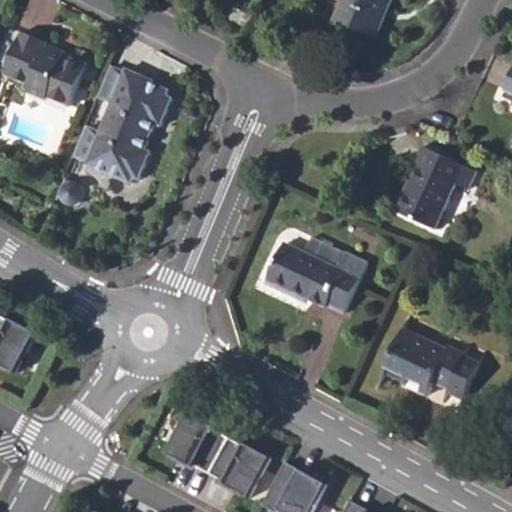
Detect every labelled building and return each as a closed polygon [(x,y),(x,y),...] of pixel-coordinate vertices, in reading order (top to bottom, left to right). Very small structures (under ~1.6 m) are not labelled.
[(375,39),(389,4),(392,5),(393,0),(344,0),(335,22),(375,39)] [(375,39),(378,40),(392,5),(389,4),(375,39)] [(235,9),(230,21),(248,28),(253,17),(241,12),(241,11),(235,9)] [(48,45),(49,43),(25,32),(8,74),(30,84),(27,92),(48,101),(50,97),(73,106),(90,65),(66,55),(65,57),(47,50),(48,45)] [(48,45),(47,50),(65,57),(66,55),(67,52),(48,45)] [(88,165),(113,176),(115,174),(131,180),(134,175),(140,176),(150,150),(145,148),(156,123),(162,125),(173,98),(167,96),(169,91),(153,84),(154,82),(128,71),(127,74),(112,68),(100,97),(114,103),(88,165)] [(407,195),(399,213),(436,230),(458,185),(469,190),(477,173),(424,148),(416,165),(417,166),(421,168),(407,195)] [(404,194),(407,195),(421,168),(417,166),(404,194)] [(307,253),(339,268),(347,253),(315,238),(307,253)] [(293,297),(295,294),(310,301),(327,309),(328,307),(345,314),(370,263),(347,253),(339,268),(307,253),(287,244),(267,285),(293,297)] [(293,297),(308,305),(310,301),(295,294),(293,297)] [(23,329),(0,316),(0,363),(4,365),(3,367),(20,377),(42,336),(24,327),(23,329)] [(386,367),(407,377),(404,384),(428,395),(436,382),(450,389),(448,392),(463,400),(481,364),(465,356),(466,353),(451,345),(447,351),(404,330),(386,367)] [(383,374),(404,384),(407,377),(386,367),(383,374)] [(212,425),(194,415),(172,456),(190,466),(191,464),(215,476),(234,440),(211,427),(212,425)] [(257,453),(234,440),(215,476),(238,489),(237,491),(255,501),(277,460),(259,451),(257,453)] [(291,465),(268,509),(273,511),(319,511),(333,488),(291,465)] [(357,503),(352,511),(372,511),(373,511),(357,503)]
